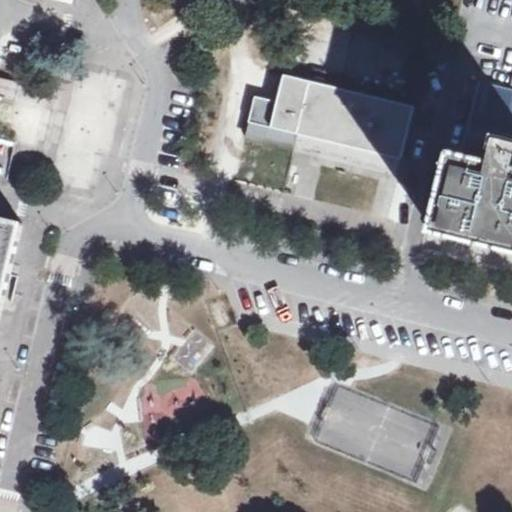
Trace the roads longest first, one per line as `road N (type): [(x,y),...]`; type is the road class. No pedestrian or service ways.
road 1 (residential): [(511,328),(102,225)]
road 2 (residential): [(2,511),(68,243),(102,225)]
road 3 (residential): [(102,225),(131,208),(163,82),(122,0)]
